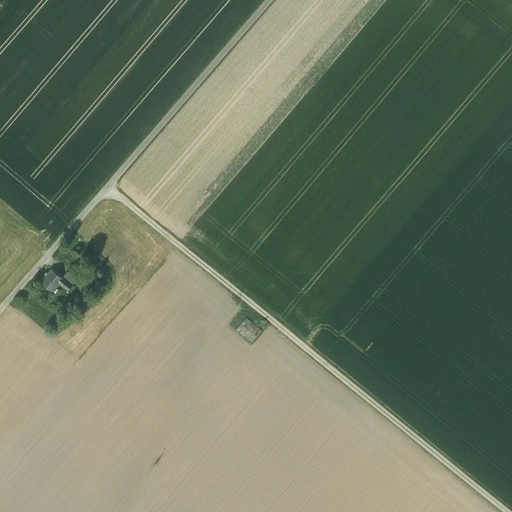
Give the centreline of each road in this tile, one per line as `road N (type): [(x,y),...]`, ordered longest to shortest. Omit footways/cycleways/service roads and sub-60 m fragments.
road 1 (track): [(105,187),(502,511)]
road 2 (unclassified): [(269,0),(0,309)]
